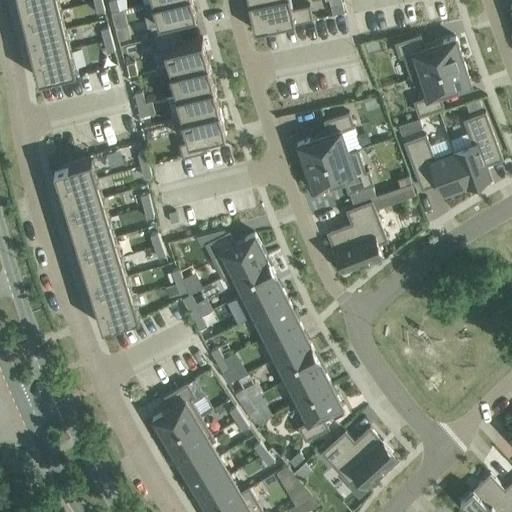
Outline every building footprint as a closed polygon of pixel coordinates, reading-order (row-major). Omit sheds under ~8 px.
[(60,0),(20,0),(24,17),(62,8),(60,0)] [(102,0),(94,0),(97,12),(105,10),(102,0)] [(117,0),(109,0),(112,11),(120,9),(117,0)] [(159,21),(150,23),(153,36),(178,30),(175,18),(197,13),(194,0),(154,0),(159,21)] [(292,6),(291,0),(257,0),(249,2),(255,30),(313,18),(310,3),(292,6)] [(342,0),(330,0),(331,4),(333,12),(345,10),(343,2),(342,0)] [(62,8),(24,17),(29,37),(67,28),(62,8)] [(109,25),(101,27),(104,39),(112,37),(109,25)] [(128,25),(117,28),(120,39),(131,36),(128,25)] [(67,28),(29,37),(34,57),(72,48),(67,28)] [(166,47),(171,70),(209,60),(203,36),(181,42),(178,30),(153,36),(157,49),(166,47)] [(421,33),(396,41),(401,54),(404,54),(411,77),(416,75),(415,74),(464,59),(456,35),(425,45),(421,33)] [(112,37),(104,39),(107,51),(115,49),(112,37)] [(72,48),(34,57),(39,78),(77,68),(72,48)] [(423,97),(415,99),(419,113),(444,105),(440,93),(472,82),(464,59),(415,74),(416,75),(422,93),(423,97)] [(135,60),(127,62),(130,75),(138,73),(135,60)] [(209,60),(171,70),(177,93),(215,84),(209,60)] [(221,107),(215,84),(177,93),(183,116),(221,107)] [(143,89),(135,91),(138,103),(146,101),(143,89)] [(480,97),(467,102),(470,110),(483,105),(480,97)] [(146,101),(138,103),(141,115),(149,113),(146,101)] [(221,107),(183,116),(189,139),(180,141),(183,155),(208,149),(205,137),(227,131),(221,107)] [(329,131),(298,141),(306,165),(349,150),(349,149),(342,128),(354,124),(350,110),(325,118),(329,131)] [(455,148),(454,148),(468,184),(491,176),(486,163),(503,157),(486,110),(465,118),(474,141),(455,148)] [(421,116),(399,123),(403,132),(424,125),(421,116)] [(426,132),(405,140),(423,187),(439,180),(444,193),(468,184),(454,148),(455,148),(450,136),(430,143),(426,132)] [(349,150),(306,165),(314,189),(345,178),(349,190),(350,190),(354,201),(371,195),(377,193),(373,182),(374,182),(369,168),(366,169),(358,146),(349,149),(349,150)] [(146,150),(138,152),(141,164),(149,161),(146,150)] [(92,156),(55,167),(61,187),(98,176),(92,156)] [(149,161),(141,164),(144,175),(152,173),(149,161)] [(410,173),(398,177),(401,185),(412,181),(410,173)] [(98,176),(61,187),(67,207),(104,195),(98,176)] [(401,185),(399,186),(403,197),(416,192),(412,181),(401,185)] [(149,191),(141,193),(144,205),(152,203),(149,191)] [(104,195),(67,207),(73,226),(110,215),(104,195)] [(353,221),(328,230),(343,269),(383,253),(379,242),(388,238),(372,199),(348,208),(353,221)] [(152,203),(144,205),(147,217),(155,215),(152,203)] [(110,215),(73,226),(79,246),(116,235),(110,215)] [(230,230),(207,241),(224,276),(228,274),(228,273),(267,253),(255,231),(235,241),(230,230)] [(158,231),(150,233),(154,245),(162,242),(158,231)] [(116,235),(79,246),(85,266),(122,255),(116,235)] [(162,242),(154,245),(159,256),(166,254),(162,242)] [(267,253),(228,273),(228,274),(239,294),(278,275),(267,253)] [(122,255),(85,266),(91,286),(129,274),(122,255)] [(180,267),(172,269),(176,281),(184,278),(180,267)] [(129,274),(91,286),(97,306),(135,294),(129,274)] [(278,275),(239,294),(250,317),(254,314),(288,296),(278,275)] [(184,278),(176,281),(181,292),(188,289),(184,278)] [(135,294),(97,306),(103,325),(141,314),(135,294)] [(265,335),(299,317),(288,296),(254,314),(265,335)] [(196,302),(189,306),(195,317),(202,313),(196,302)] [(202,313),(195,317),(200,328),(208,324),(202,313)] [(299,317),(265,335),(276,357),(310,339),(299,317)] [(310,339),(276,357),(286,378),(321,360),(310,339)] [(218,345),(211,349),(217,359),(225,355),(218,345)] [(225,355),(217,359),(224,370),(231,366),(225,355)] [(297,399),(332,382),(321,360),(286,378),(297,399)] [(172,405),(153,417),(165,436),(202,414),(191,396),(195,393),(188,381),(166,394),(172,405)] [(332,382),(297,399),(308,420),(299,425),(306,437),(329,426),(323,414),(343,404),(332,382)] [(242,387),(235,391),(242,401),(249,397),(242,387)] [(249,397),(242,401),(249,412),(256,407),(249,397)] [(236,404),(229,409),(236,419),(243,414),(236,404)] [(273,445),(298,434),(286,406),(261,417),(273,445)] [(202,414),(165,436),(176,455),(209,435),(209,436),(213,433),(202,414)] [(243,414),(236,419),(243,429),(250,424),(243,414)] [(346,429),(322,450),(351,482),(358,475),(366,484),(398,456),(371,425),(355,439),(346,429)] [(209,435),(176,455),(187,473),(220,454),(209,436),(209,435)] [(260,439),(254,445),(262,454),(269,450),(260,439)] [(269,450),(262,454),(269,463),(276,458),(269,450)] [(299,450),(290,458),(296,465),(305,456),(299,450)] [(220,454),(187,473),(198,492),(231,472),(220,454)] [(305,460),(295,470),(301,478),(312,468),(305,460)] [(288,465),(277,471),(296,503),(305,497),(312,493),(288,465)] [(491,471),(461,499),(473,511),(508,511),(511,509),(511,479),(505,486),(491,471)] [(231,472),(198,492),(209,510),(242,491),(241,490),(231,472)] [(242,491),(209,510),(209,511),(265,511),(250,485),(241,490),(242,491)] [(312,493),(305,497),(311,507),(318,503),(312,493)]
